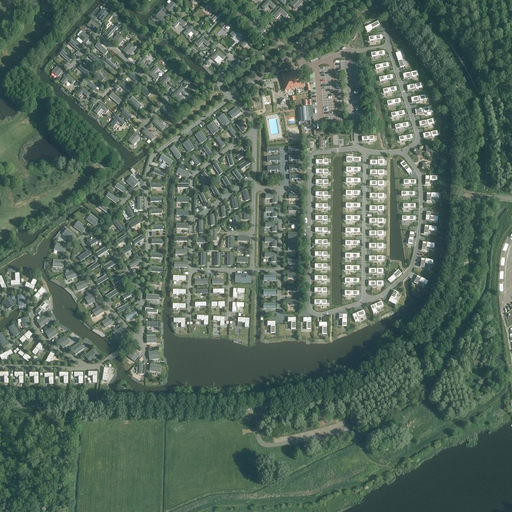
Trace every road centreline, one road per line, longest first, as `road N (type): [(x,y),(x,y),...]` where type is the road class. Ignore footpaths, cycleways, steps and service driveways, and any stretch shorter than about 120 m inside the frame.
road 1 (tertiary): [(0,404),(263,406),(347,387),(403,348),(450,276),(461,120),(446,81),(387,0)]
road 2 (unknown): [(459,191),(485,186),(479,97),(416,0)]
